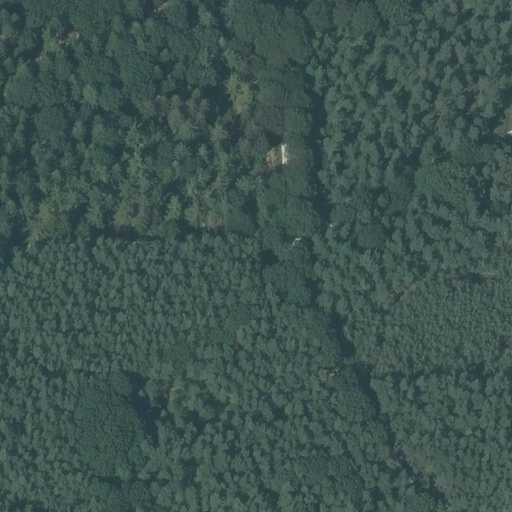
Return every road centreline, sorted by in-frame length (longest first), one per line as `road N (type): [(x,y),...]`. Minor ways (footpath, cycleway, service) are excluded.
road 1 (track): [(276,0),(293,285),(422,511)]
road 2 (track): [(0,250),(306,235),(511,131)]
